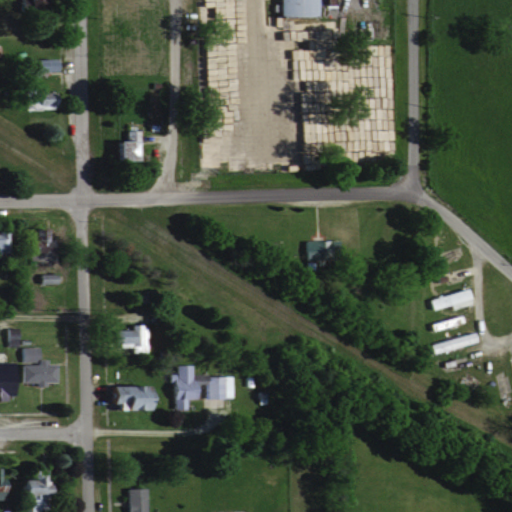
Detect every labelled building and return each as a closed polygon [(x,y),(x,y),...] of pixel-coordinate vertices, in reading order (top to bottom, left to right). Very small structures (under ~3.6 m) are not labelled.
[(38,9),(37,0),(17,0),(18,10),(38,9)] [(270,0),(270,15),(307,15),(306,0),(270,0)] [(52,71),(51,58),(23,59),(23,71),(52,71)] [(38,86),(18,86),(18,108),(48,109),(49,91),(38,91),(38,86)] [(106,139),(106,159),(132,160),(132,142),(136,142),(137,130),(120,129),(120,140),(106,139)] [(21,258),(43,259),(43,236),(37,236),(37,228),(22,228),(21,258)] [(298,259),(331,258),(331,239),(297,240),(298,259)] [(34,282),(54,282),(54,273),(34,273),(34,282)] [(462,289),(423,297),(426,309),(444,305),(445,308),(465,303),(462,289)] [(125,329),(101,329),(101,346),(127,346),(127,351),(142,351),(142,324),(125,324),(125,329)] [(472,341),(469,331),(424,344),(427,354),(472,341)] [(31,361),(32,346),(17,345),(16,361),(31,361)] [(49,382),(48,361),(31,361),(31,363),(15,364),(16,382),(49,382)] [(228,397),(228,374),(189,374),(189,364),(171,364),(171,373),(166,373),(166,397),(171,397),(171,408),(182,408),(182,398),(194,398),(193,383),(202,382),(202,397),(228,397)] [(144,386),(99,385),(99,403),(108,403),(108,409),(144,409),(144,386)] [(19,511),(37,511),(36,471),(18,472),(19,479),(7,480),(8,495),(18,495),(19,511)] [(139,511),(140,488),(121,487),(119,511),(139,511)]
